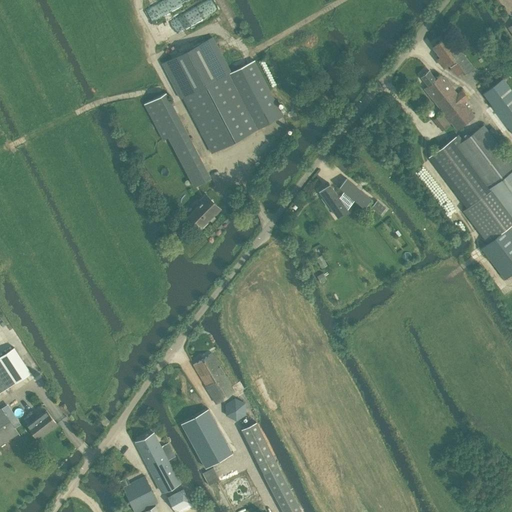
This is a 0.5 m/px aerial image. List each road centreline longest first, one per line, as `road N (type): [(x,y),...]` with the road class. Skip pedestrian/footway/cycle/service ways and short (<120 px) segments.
road 1 (unclassified): [(51,511),(446,0)]
road 2 (track): [(153,58),(210,29),(247,56),(343,0)]
road 3 (unknown): [(415,39),(511,142)]
